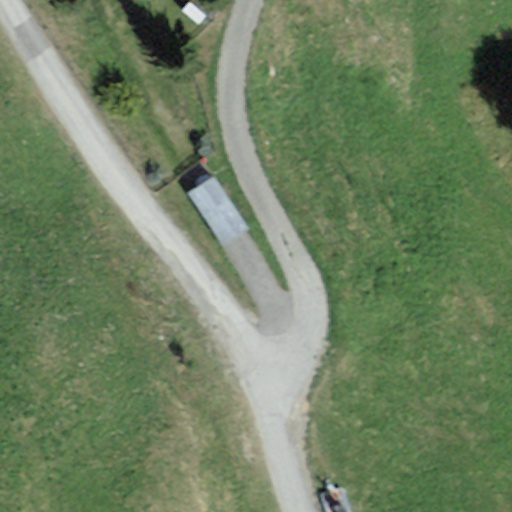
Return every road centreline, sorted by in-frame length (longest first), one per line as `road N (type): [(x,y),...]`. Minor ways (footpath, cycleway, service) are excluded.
road 1 (residential): [(1,0),(79,132),(245,339),(290,511)]
road 2 (track): [(260,398),(309,310),(226,110),(249,0)]
